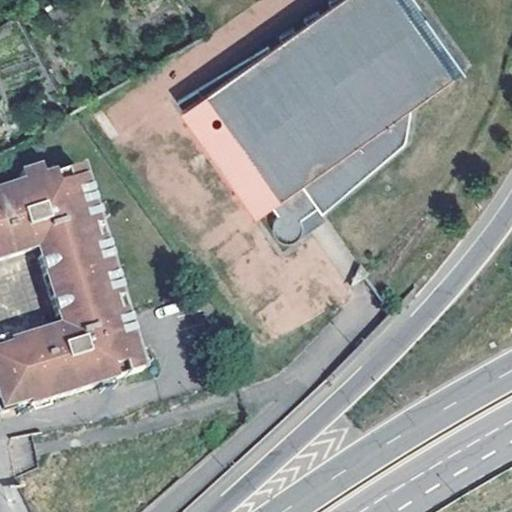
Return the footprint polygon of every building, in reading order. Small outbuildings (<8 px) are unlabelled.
[(272,205),(280,216),(276,222),(277,232),(283,242),(292,244),(299,239),(303,232),(302,222),(318,208),(324,214),(407,142),(413,104),(466,64),(420,0),(328,0),(327,1),(328,3),(317,11),(316,10),(303,19),(304,21),(294,28),(291,27),(280,35),(280,39),(269,46),(268,44),(198,91),(201,96),(183,110),(257,214),(272,205)] [(0,185),(0,258),(13,254),(12,249),(28,245),(30,249),(33,249),(42,247),(43,256),(36,258),(42,279),(51,276),(54,286),(58,295),(47,298),(53,319),(60,316),(63,325),(55,327),(51,328),(52,334),(36,339),(34,333),(7,342),(7,343),(0,344),(0,406),(25,400),(26,402),(111,377),(111,374),(139,366),(80,161),(52,170),(53,174),(44,177),(41,167),(39,164),(21,169),(24,178),(0,185)] [(50,164),(41,167),(44,177),(53,174),(52,170),(50,164)] [(329,220),(324,214),(318,208),(302,222),(303,232),(299,239),(302,243),(329,220)] [(12,249),(13,254),(30,249),(28,245),(12,249)] [(42,247),(33,249),(35,253),(36,258),(43,256),(42,247)] [(51,276),(42,279),(44,288),(54,286),(51,276)] [(58,295),(54,286),(44,288),(47,298),(58,295)] [(60,316),(53,319),(54,323),(55,327),(63,325),(60,316)] [(51,328),(34,333),(36,339),(52,334),(51,328)] [(161,511),(208,511),(224,503),(213,484),(226,477),(216,460),(152,496),(161,511)]
